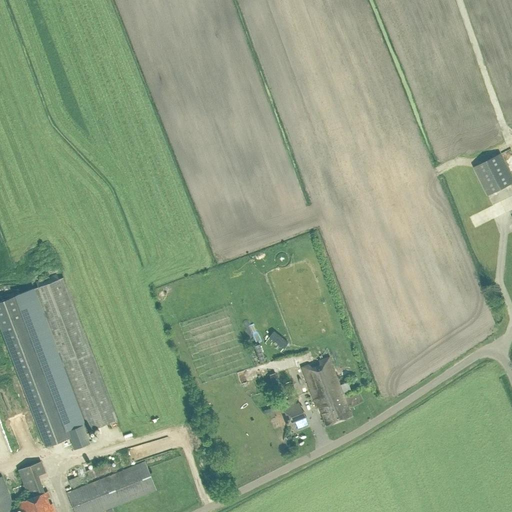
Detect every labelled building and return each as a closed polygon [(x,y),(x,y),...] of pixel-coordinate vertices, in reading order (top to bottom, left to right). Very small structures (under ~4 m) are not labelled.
[(474,167),(488,195),(511,182),(511,176),(500,154),(474,167)] [(496,260),(490,262),(493,271),(499,269),(496,260)] [(85,432),(116,420),(63,277),(33,289),(15,296),(0,301),(0,327),(45,447),(69,438),(70,440),(67,441),(69,445),(72,444),(73,449),(90,443),(88,438),(90,437),(89,432),(86,433),(85,432)] [(272,331),(268,338),(283,348),(288,342),(272,331)] [(326,425),(351,416),(329,357),(318,361),(318,364),(311,367),(308,365),(301,367),(317,408),(319,407),(326,425)] [(274,373),(268,375),(272,387),(278,385),(274,373)] [(307,425),(298,402),(280,409),(286,426),(295,423),(297,429),(307,425)] [(41,461),(18,469),(22,481),(38,476),(45,473),(41,461)] [(66,493),(74,511),(99,511),(156,489),(145,462),(66,493)] [(87,470),(90,479),(109,471),(106,463),(87,470)] [(67,475),(71,486),(80,482),(76,471),(67,475)] [(0,511),(54,511),(52,503),(49,504),(47,498),(49,497),(47,491),(44,492),(28,498),(18,502),(21,511),(15,511),(2,476),(0,477),(0,511)]
